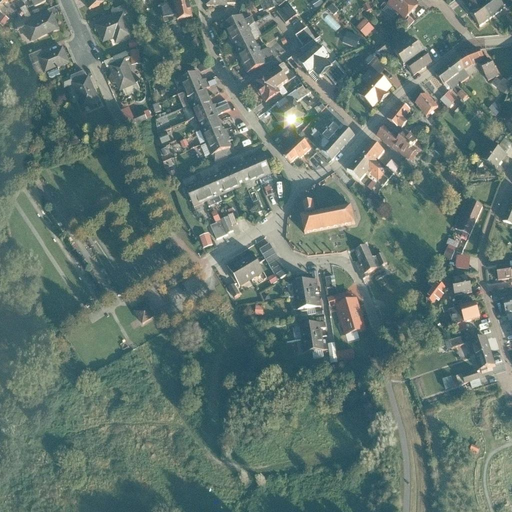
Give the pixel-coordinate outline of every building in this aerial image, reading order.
[(105,0),(86,0),(90,10),(107,3),(105,0)] [(187,0),(172,0),(173,3),(160,6),(163,19),(176,16),(177,22),(192,19),(187,0)] [(206,0),(207,8),(226,9),(226,6),(235,6),(235,0),(206,0)] [(271,0),(265,0),(259,2),(263,13),(275,8),(271,0)] [(420,5),(413,0),(392,0),(387,6),(406,22),(420,5)] [(483,3),(480,0),(459,0),(480,27),(493,17),(483,3)] [(487,0),(483,3),(493,17),(505,9),(498,0),(487,0)] [(288,4),(277,13),(285,24),(296,15),(288,4)] [(112,12),(116,20),(125,16),(129,14),(125,6),(112,12)] [(24,28),(30,43),(61,30),(54,14),(30,24),(23,27),(24,28)] [(1,15),(0,16),(0,26),(3,28),(8,20),(1,15)] [(116,20),(97,28),(104,44),(114,40),(117,45),(134,38),(125,16),(116,20)] [(23,27),(30,24),(28,19),(14,24),(17,31),(24,28),(23,27)] [(225,29),(230,40),(250,31),(245,19),(225,29)] [(356,28),(365,39),(374,31),(366,20),(356,28)] [(307,28),(296,36),(305,48),(316,40),(307,28)] [(230,40),(235,51),(255,42),(250,31),(230,40)] [(235,51),(241,63),(261,54),(255,42),(235,51)] [(416,42),(396,56),(405,69),(407,68),(425,54),(416,42)] [(299,63),(298,64),(299,65),(299,64),(303,69),(306,73),(308,75),(308,76),(309,76),(310,76),(313,73),(319,79),(320,80),(321,79),(325,75),(332,69),(331,67),(326,61),(328,60),(329,59),(328,58),(318,47),(319,47),(318,46),(306,57),(299,63)] [(44,57),(38,59),(40,63),(45,75),(71,65),(64,48),(44,57)] [(466,53),(457,60),(466,71),(473,67),(479,66),(486,78),(497,74),(490,60),(485,62),(478,50),(466,53)] [(141,51),(131,51),(132,65),(142,65),(141,51)] [(38,59),(44,57),(42,52),(29,57),(32,66),(40,63),(38,59)] [(115,59),(117,64),(126,60),(130,58),(127,53),(115,59)] [(426,53),(425,54),(407,68),(414,77),(434,63),(426,53)] [(261,54),(241,63),(246,75),(266,66),(261,54)] [(137,85),(126,60),(117,64),(110,67),(121,92),(137,85)] [(457,60),(436,76),(445,88),(448,86),(453,91),(470,78),(465,72),(466,71),(457,60)] [(279,69),(253,86),(265,104),(281,93),(278,89),(288,82),(279,69)] [(65,90),(74,86),(73,84),(87,78),(84,72),(62,82),(65,90)] [(179,83),(184,96),(204,87),(199,74),(179,83)] [(377,76),(359,96),(373,109),(391,90),(377,76)] [(492,84),(505,95),(511,87),(499,76),(492,84)] [(100,104),(89,78),(87,78),(73,84),(74,86),(84,111),(100,104)] [(184,96),(189,107),(209,99),(204,87),(184,96)] [(287,100),(290,105),(295,102),(297,104),(302,100),(297,93),(287,100)] [(449,93),(445,97),(452,104),(456,100),(449,93)] [(428,96),(416,105),(427,118),(439,109),(428,96)] [(452,104),(445,97),(440,102),(447,109),(452,104)] [(189,107),(195,120),(215,111),(209,99),(189,107)] [(290,105),(274,117),(284,131),(305,117),(297,104),(295,102),(290,105)] [(163,103),(155,106),(157,115),(165,112),(163,103)] [(411,112),(402,105),(389,121),(402,132),(409,123),(405,120),(411,112)] [(215,111),(195,120),(201,135),(221,126),(215,111)] [(143,113),(125,121),(128,129),(147,122),(143,113)] [(333,162),(355,137),(344,128),(340,132),(329,123),(319,135),(330,144),(323,153),(333,162)] [(221,126),(201,135),(207,147),(226,138),(221,126)] [(385,128),(377,138),(409,163),(417,152),(413,148),(418,141),(407,133),(401,140),(385,128)] [(167,132),(158,135),(161,145),(170,142),(167,132)] [(226,138),(207,147),(212,158),(232,150),(226,138)] [(283,157),(291,165),(298,158),(300,160),(312,150),(301,140),(283,157)] [(371,142),(360,157),(385,177),(389,171),(378,162),(385,153),(371,142)] [(497,170),(507,156),(491,145),(481,160),(497,170)] [(164,156),(171,153),(168,148),(162,151),(164,156)] [(250,162),(258,182),(271,176),(263,157),(250,162)] [(385,177),(360,157),(348,172),(361,182),(368,174),(379,184),(385,177)] [(237,168),(245,187),(258,182),(250,162),(237,168)] [(224,173),(232,193),(245,187),(237,168),(224,173)] [(211,179),(220,199),(232,193),(224,173),(211,179)] [(211,179),(198,185),(207,204),(220,199),(211,179)] [(369,180),(363,186),(370,193),(376,186),(369,180)] [(195,209),(207,204),(198,185),(187,189),(195,209)] [(374,192),(369,198),(377,206),(382,201),(374,192)] [(471,236),(483,208),(466,201),(454,229),(471,236)] [(511,201),(503,223),(511,225),(511,201)] [(259,202),(253,204),(258,214),(264,212),(259,202)] [(313,204),(304,206),(305,216),(315,214),(313,204)] [(352,207),(301,217),(305,235),(356,225),(352,207)] [(233,226),(238,224),(234,215),(220,220),(218,214),(213,216),(216,225),(211,227),(217,240),(235,233),(233,226)] [(200,237),(204,249),(214,246),(210,234),(200,237)] [(261,251),(263,255),(273,250),(270,245),(261,251)] [(373,260),(367,246),(355,252),(359,263),(356,264),(365,286),(371,283),(368,274),(388,264),(382,255),(373,260)] [(449,246),(443,256),(450,260),(456,249),(449,246)] [(263,255),(266,260),(276,255),(273,250),(263,255)] [(266,260),(269,266),(279,260),(276,255),(266,260)] [(252,256),(241,263),(252,281),(264,275),(252,256)] [(470,258),(457,256),(455,269),(468,271),(470,258)] [(269,266),(272,271),(282,266),(279,260),(269,266)] [(252,281),(241,263),(228,270),(240,289),(252,281)] [(272,271),(275,276),(285,271),(282,266),(272,271)] [(511,268),(497,269),(498,282),(511,280),(511,268),(511,269),(511,268)] [(285,271),(275,276),(278,281),(288,276),(285,271)] [(278,281),(275,276),(270,279),(272,284),(278,281)] [(333,278),(326,279),(328,289),(335,288),(333,278)] [(471,280),(453,283),(455,299),(473,296),(471,280)] [(292,285),(294,297),(315,293),(313,281),(292,285)] [(426,296),(424,298),(433,305),(437,300),(439,302),(444,296),(442,294),(446,290),(437,283),(435,286),(432,284),(424,294),(426,296)] [(240,295),(235,285),(229,289),(233,298),(240,295)] [(315,293),(294,297),(297,310),(317,306),(315,293)] [(366,331),(357,300),(336,307),(345,337),(366,331)] [(476,304),(449,313),(454,329),(465,325),(481,321),(476,304)] [(156,319),(149,306),(137,313),(145,326),(156,319)] [(383,311),(376,313),(379,321),(386,319),(383,311)] [(298,328),(301,341),(323,337),(321,324),(298,328)] [(467,331),(465,325),(454,329),(456,334),(467,331)] [(323,337),(301,341),(303,356),(325,352),(323,337)] [(466,337),(449,343),(451,351),(469,345),(466,337)] [(470,344),(475,358),(491,353),(486,338),(470,344)] [(338,363),(336,344),(329,345),(332,364),(338,363)] [(353,350),(338,351),(340,361),(354,360),(353,350)] [(491,353),(475,358),(480,373),(496,368),(491,353)] [(463,379),(465,386),(480,381),(478,374),(463,379)] [(450,378),(442,380),(445,391),(453,388),(450,378)]
